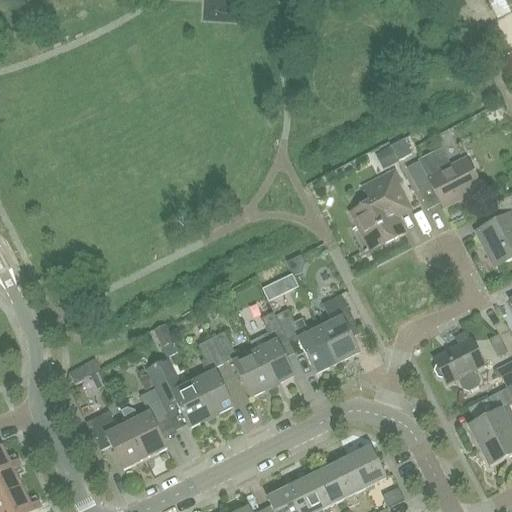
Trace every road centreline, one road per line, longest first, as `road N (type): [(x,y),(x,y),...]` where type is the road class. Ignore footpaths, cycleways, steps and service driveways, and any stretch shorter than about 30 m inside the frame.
road 1 (tertiary): [(144,511),(338,415),(384,417)]
road 2 (residential): [(384,417),(407,338),(470,297),(459,264),(441,251)]
road 3 (tertiary): [(452,511),(409,430),(384,417)]
